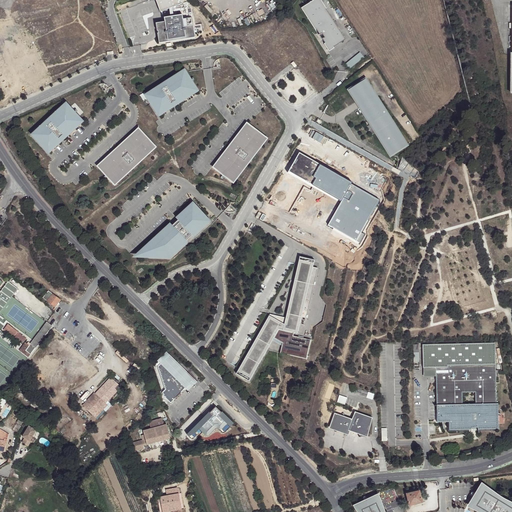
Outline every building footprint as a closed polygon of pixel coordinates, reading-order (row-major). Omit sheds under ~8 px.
[(172,8),(182,4),(180,0),(155,0),(160,12),(169,9),(172,8)] [(321,0),(314,0),(303,7),(320,33),(323,33),(325,37),(322,37),(329,49),(345,38),(321,0)] [(170,16),(164,17),(165,21),(155,23),(156,30),(157,30),(158,33),(157,33),(158,43),(194,37),(192,24),(188,25),(187,17),(182,18),(181,14),(172,16),(170,16)] [(360,52),(344,65),(348,69),(350,71),(366,58),(360,52)] [(184,71),(147,95),(159,114),(172,105),(171,103),(176,100),(177,102),(196,90),(184,71)] [(365,78),(348,89),(390,155),(407,144),(365,78)] [(66,104),(33,135),(48,151),(60,141),(58,139),(63,135),(65,136),(81,121),(66,104)] [(233,145),(247,126),(246,125),(213,168),(214,169),(229,150),(231,151),(235,146),(233,145)] [(229,150),(214,169),(232,183),(266,139),(247,126),(233,145),(235,146),(231,151),(229,150)] [(98,166),(99,168),(116,151),(118,153),(123,149),(121,147),(139,131),(138,129),(98,166)] [(116,151),(99,168),(114,184),(154,147),(139,131),(121,147),(123,149),(118,153),(116,151)] [(351,183),(299,152),(289,171),(342,201),(351,184),(351,183)] [(379,200),(351,184),(342,201),(328,225),(361,243),(365,234),(361,232),(379,200)] [(172,224),(146,247),(154,256),(170,257),(187,241),(186,240),(192,235),(193,236),(210,221),(193,203),(177,218),(179,221),(173,226),(172,224)] [(171,223),(141,251),(141,252),(143,251),(147,256),(154,256),(146,247),(172,224),(171,223)] [(313,258),(298,255),(283,316),(267,314),(236,373),(248,380),(272,336),(281,342),(278,352),(304,358),(309,340),(291,335),(292,331),(295,332),(297,322),(302,324),(316,267),(311,265),(313,258)] [(0,292),(0,312),(18,289),(8,281),(0,292)] [(42,297),(46,301),(52,294),(47,291),(42,297)] [(52,294),(46,301),(54,307),(60,300),(52,294)] [(30,344),(36,348),(47,334),(52,326),(47,322),(30,344)] [(7,324),(2,330),(12,338),(13,336),(16,332),(7,324)] [(26,339),(16,332),(13,336),(22,343),(26,339)] [(28,357),(30,354),(25,351),(29,346),(24,343),(18,351),(28,357)] [(497,403),(496,404),(495,365),(494,343),(422,345),(423,368),(423,376),(435,376),(436,422),(448,422),(448,431),(470,430),(470,429),(473,428),(476,428),(477,430),(498,429),(497,403)] [(30,354),(36,348),(30,344),(29,346),(25,351),(30,354)] [(180,366),(168,355),(157,367),(165,390),(162,393),(163,397),(170,404),(191,382),(193,383),(194,384),(196,382),(180,366)] [(94,393),(106,402),(121,387),(110,376),(95,393),(94,393)] [(82,405),(95,416),(106,402),(94,393),(82,405)] [(347,398),(339,395),(337,402),(345,405),(347,398)] [(204,418),(187,435),(190,438),(193,438),(200,431),(205,435),(208,435),(216,427),(221,432),(224,432),(232,424),(215,407),(208,414),(210,415),(206,420),(204,418)] [(335,414),(331,428),(347,433),(349,429),(366,435),(371,418),(356,413),(353,421),(335,414)] [(143,448),(143,445),(171,438),(167,424),(164,424),(162,418),(149,421),(151,428),(144,430),(145,434),(142,435),(143,439),(134,442),(135,450),(143,448)] [(22,421),(21,422),(18,421),(13,429),(14,430),(15,431),(17,432),(24,423),(22,421)] [(32,421),(23,435),(25,436),(22,441),(28,445),(31,440),(30,439),(37,429),(38,425),(32,421)] [(51,433),(38,425),(37,429),(49,437),(51,433)] [(0,450),(4,451),(9,435),(0,428),(0,450)] [(481,485),(470,503),(474,506),(472,508),(481,511),(511,511),(511,502),(505,499),(498,495),(486,485),(484,487),(481,485)] [(166,489),(167,495),(179,493),(178,486),(166,489)] [(406,493),(409,506),(422,503),(419,491),(406,493)] [(179,493),(167,495),(164,496),(165,499),(168,499),(168,502),(181,499),(179,493)] [(165,499),(164,496),(157,497),(159,511),(170,511),(172,511),(175,509),(182,508),(181,499),(168,502),(168,499),(165,499)] [(378,501),(358,509),(359,511),(384,511),(382,504),(380,505),(378,501)]
